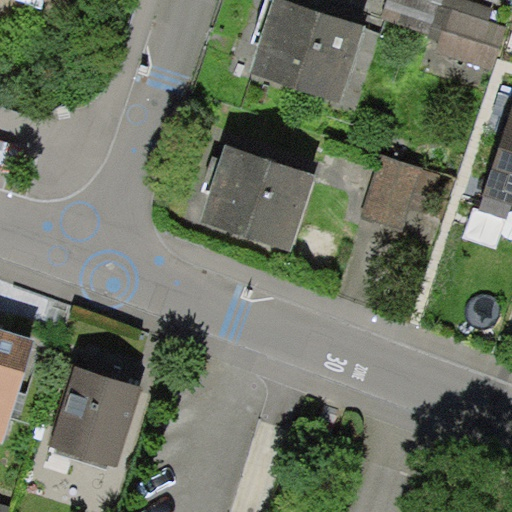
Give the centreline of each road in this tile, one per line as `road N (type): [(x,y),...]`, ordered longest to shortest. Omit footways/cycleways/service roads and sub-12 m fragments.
road 1 (residential): [(97,268),(511,423)]
road 2 (residential): [(97,268),(185,0)]
